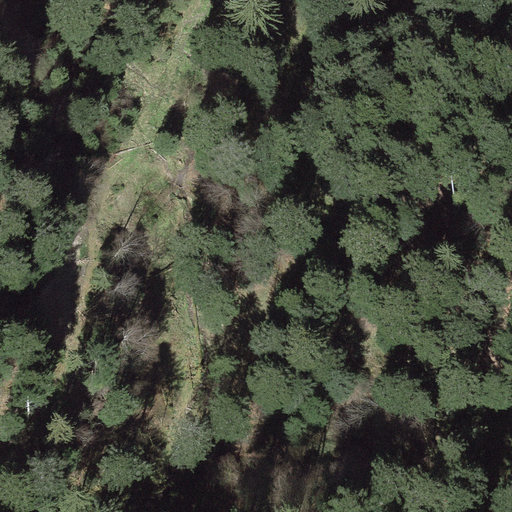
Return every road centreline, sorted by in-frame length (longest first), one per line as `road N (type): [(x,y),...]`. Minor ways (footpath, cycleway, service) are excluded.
road 1 (track): [(0,460),(38,429),(61,396),(72,371),(75,296),(94,211),(130,134),(218,0)]
road 2 (track): [(259,0),(271,11),(340,292),(383,356),(434,382)]
